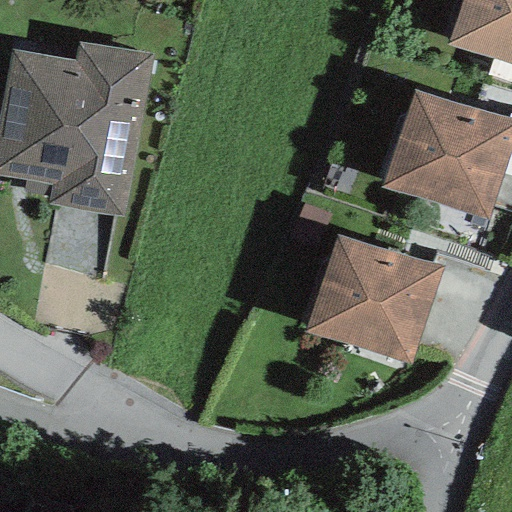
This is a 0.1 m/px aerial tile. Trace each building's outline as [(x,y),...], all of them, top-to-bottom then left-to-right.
[(511,0),(462,0),(447,45),(511,65),(511,0)] [(49,207),(125,221),(156,56),(78,42),(74,63),(12,52),(0,118),(0,180),(52,189),(49,207)] [(511,121),(508,120),(414,91),(381,188),(488,220),(502,175),(511,143),(511,121)] [(511,121),(511,143),(502,175),(511,178),(511,113),(510,113),(508,120),(511,121)] [(442,267),(335,236),(304,334),(409,367),(442,267)] [(72,511),(28,500),(24,511),(72,511)]
